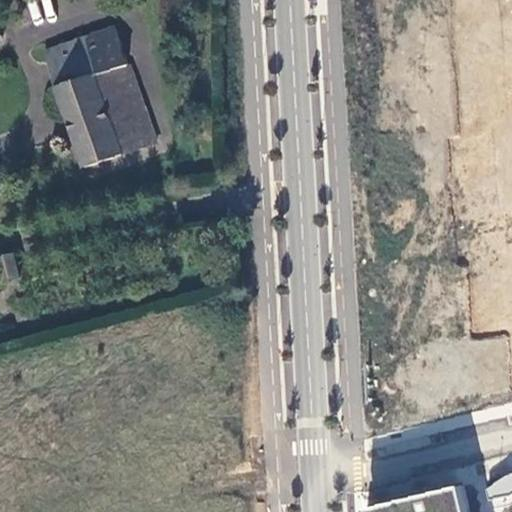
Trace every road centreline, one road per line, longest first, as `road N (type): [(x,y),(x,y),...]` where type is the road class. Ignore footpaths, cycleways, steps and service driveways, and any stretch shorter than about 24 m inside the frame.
road 1 (tertiary): [(315,481),(290,0)]
road 2 (residential): [(511,435),(315,481)]
